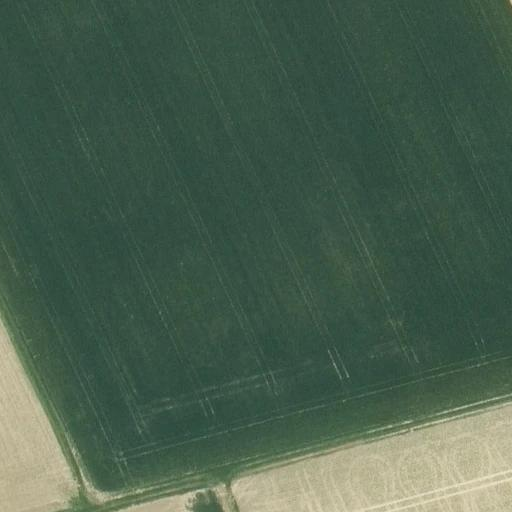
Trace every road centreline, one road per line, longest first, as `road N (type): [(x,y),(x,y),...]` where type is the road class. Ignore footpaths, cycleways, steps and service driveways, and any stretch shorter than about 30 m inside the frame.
road 1 (track): [(102,511),(511,403)]
road 2 (track): [(95,511),(0,298)]
